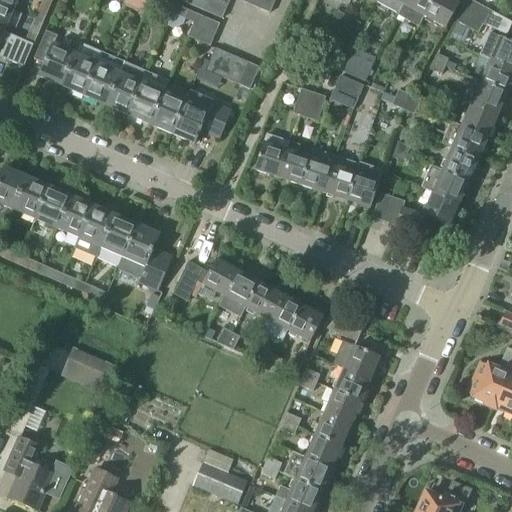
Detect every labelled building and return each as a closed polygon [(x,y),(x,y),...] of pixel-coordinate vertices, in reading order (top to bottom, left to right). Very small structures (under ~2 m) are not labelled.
[(18,0),(0,0),(0,5),(13,11),(18,0)] [(52,2),(47,0),(43,0),(35,20),(42,24),(52,2)] [(172,15),(176,7),(160,0),(151,0),(149,6),(172,15)] [(178,0),(178,1),(200,10),(204,0),(178,0)] [(200,10),(222,20),(226,9),(204,0),(200,10)] [(204,0),(226,9),(230,0),(204,0)] [(249,0),(248,5),(259,10),(262,0),(249,0)] [(270,14),(275,0),(262,0),(259,10),(270,14)] [(378,0),(377,4),(398,15),(403,7),(406,0),(378,0)] [(398,15),(397,17),(418,28),(419,28),(424,18),(433,0),(406,0),(403,7),(398,15)] [(450,0),(433,0),(424,18),(446,30),(459,5),(450,0)] [(468,0),(467,0),(456,23),(467,29),(479,6),(468,0)] [(13,11),(0,5),(0,31),(4,33),(13,11)] [(491,12),(479,6),(467,29),(478,35),(483,26),(491,12)] [(194,24),(197,16),(176,7),(172,15),(194,24)] [(511,23),(491,12),(483,26),(507,36),(511,23)] [(338,13),(326,34),(325,35),(336,41),(349,19),(338,13)] [(197,16),(194,24),(192,27),(215,36),(220,25),(197,16)] [(360,25),(349,19),(336,41),(348,48),(360,25)] [(35,20),(25,42),(33,45),(42,24),(35,20)] [(188,38),(210,48),(215,36),(192,27),(188,38)] [(0,31),(0,57),(23,68),(33,45),(25,42),(4,33),(0,31)] [(34,60),(45,65),(39,78),(60,88),(75,54),(54,45),(57,37),(46,32),(34,60)] [(489,62),(511,72),(511,43),(490,34),(479,57),(489,61),(489,62)] [(76,54),(75,54),(60,88),(83,98),(102,54),(80,44),(76,54)] [(215,49),(215,50),(206,72),(216,76),(226,54),(215,49)] [(347,62),(370,72),(376,59),(352,49),(347,62)] [(124,64),(102,54),(83,98),(105,107),(124,64)] [(227,81),(236,59),(226,54),(216,76),(227,81)] [(433,65),(445,70),(449,61),(437,56),(433,65)] [(236,59),(227,81),(238,86),(248,63),(236,59)] [(347,62),(342,73),(365,83),(370,72),(347,62)] [(511,83),(511,72),(489,62),(479,85),(506,97),(511,83)] [(259,68),(248,63),(238,86),(250,91),(259,68)] [(146,73),(124,64),(105,107),(127,117),(146,73)] [(433,65),(430,70),(429,71),(442,76),(445,70),(433,65)] [(168,83),(146,73),(127,117),(149,126),(164,92),(168,83)] [(364,87),(340,77),(334,90),(358,100),(364,87)] [(506,97),(479,85),(470,106),(497,118),(506,97)] [(358,100),(334,90),(330,101),(353,111),(358,100)] [(301,91),(293,115),(305,119),(313,95),(301,91)] [(186,102),(164,92),(149,126),(171,136),(186,102)] [(398,92),(395,99),(406,104),(409,96),(398,92)] [(325,98),(313,95),(305,119),(317,123),(325,98)] [(417,109),(421,101),(409,96),(406,104),(417,109)] [(392,107),(403,112),(406,104),(395,99),(392,107)] [(200,108),(186,102),(171,136),(194,146),(200,132),(219,140),(231,113),(211,104),(210,105),(202,102),(200,108)] [(403,112),(414,117),(417,109),(406,104),(403,112)] [(470,106),(461,127),(460,128),(487,140),(497,118),(470,106)] [(441,146),(451,150),(451,149),(478,161),(487,140),(460,128),(461,127),(450,124),(441,146)] [(263,144),(254,171),(277,179),(289,143),(279,140),(266,136),(263,144)] [(289,143),(277,179),(301,187),(313,150),(310,159),(308,158),(308,156),(301,154),(301,156),(297,154),(300,147),(289,143)] [(395,152),(407,157),(410,149),(398,143),(395,152)] [(441,171),(432,167),(431,168),(468,184),(478,161),(451,149),(451,150),(441,171)] [(313,150),(301,187),(325,195),(337,158),(313,150)] [(395,152),(393,159),(392,160),(404,164),(407,157),(395,152)] [(337,158),(325,195),(346,202),(359,166),(337,158)] [(359,166),(346,202),(370,210),(382,174),(373,171),(374,169),(359,164),(359,166)] [(0,206),(12,212),(27,178),(4,168),(0,177),(0,206)] [(468,184),(431,168),(422,189),(459,205),(468,184)] [(27,178),(12,212),(35,222),(50,188),(27,178)] [(50,188),(35,222),(56,231),(71,197),(50,188)] [(427,219),(449,228),(459,205),(432,193),(420,221),(402,213),(397,227),(420,235),(427,219)] [(381,195),(372,219),(385,223),(393,199),(381,195)] [(56,231),(78,241),(93,207),(71,197),(56,231)] [(397,227),(402,213),(405,203),(393,199),(385,223),(397,227)] [(78,241),(74,250),(96,260),(100,250),(115,216),(93,207),(78,241)] [(100,250),(122,260),(123,260),(138,226),(115,216),(100,250)] [(139,282),(158,290),(171,262),(152,253),(159,236),(150,232),(152,228),(140,223),(139,227),(138,226),(123,260),(122,260),(117,271),(140,281),(139,282)] [(15,265),(19,256),(4,250),(1,258),(15,265)] [(37,274),(41,266),(19,256),(15,265),(37,274)] [(188,263),(171,295),(187,303),(190,297),(196,300),(198,296),(199,297),(200,297),(211,303),(216,294),(223,298),(225,299),(238,273),(216,261),(209,274),(188,263)] [(59,284),(63,276),(41,266),(37,274),(59,284)] [(223,298),(218,308),(240,319),(245,310),(246,311),(260,285),(238,273),(225,299),(223,298)] [(81,293),(85,285),(63,276),(59,284),(81,293)] [(104,303),(108,295),(85,285),(81,293),(90,297),(87,302),(100,308),(103,302),(104,303)] [(247,311),(246,313),(252,317),(253,315),(267,322),(281,296),(260,285),(246,311),(247,311)] [(151,295),(145,307),(154,312),(160,299),(151,295)] [(281,296),(267,322),(279,328),(278,330),(284,334),(285,332),(289,334),(303,308),(281,296)] [(289,334),(288,336),(295,340),(296,338),(309,345),(323,318),(303,308),(289,334)] [(511,332),(511,315),(505,312),(499,327),(511,332)] [(356,343),(362,331),(331,315),(324,329),(356,343)] [(226,348),(234,334),(223,329),(216,344),(226,348)] [(234,334),(226,348),(233,351),(240,336),(234,334)] [(379,359),(342,343),(333,364),(370,380),(379,359)] [(63,371),(60,378),(105,397),(117,369),(112,367),(78,351),(73,349),(63,371)] [(511,371),(511,353),(507,351),(498,371),(488,367),(488,368),(482,366),(469,396),(486,404),(485,406),(495,411),(511,374),(511,371)] [(268,373),(277,357),(266,352),(258,369),(268,373)] [(277,357),(268,373),(276,377),(284,360),(277,357)] [(333,365),(343,369),(333,393),(360,405),(370,380),(333,364),(333,365)] [(306,371),(302,379),(316,385),(320,376),(306,371)] [(495,411),(496,411),(497,408),(511,415),(511,374),(495,411)] [(299,387),(299,388),(313,393),(316,385),(302,379),(299,387)] [(324,414),(351,426),(360,405),(333,393),(324,414)] [(314,436),(341,448),(351,426),(324,414),(314,436)] [(284,423),(298,429),(301,420),(287,415),(284,423)] [(284,423),(280,431),(279,432),(294,438),(298,429),(284,423)] [(304,458),(332,470),(341,448),(314,436),(304,458)] [(5,473),(18,478),(8,500),(36,511),(53,475),(56,468),(36,460),(41,447),(20,438),(18,444),(5,473)] [(202,465),(198,476),(193,487),(238,506),(247,484),(228,475),(233,462),(210,452),(205,466),(202,465)] [(295,480),(322,492),(332,470),(304,458),(295,480)] [(265,467),(279,473),(282,465),(268,459),(265,467)] [(263,470),(263,469),(260,476),(275,482),(279,473),(265,467),(263,470)] [(83,511),(125,511),(129,505),(111,497),(118,482),(94,471),(75,511),(76,511),(78,509),(83,511)] [(290,492),(280,488),(275,499),(305,511),(313,511),(322,492),(295,480),(290,492)] [(439,500),(426,494),(417,511),(462,511),(472,491),(452,482),(445,497),(443,496),(441,500),(439,499),(439,500)] [(305,511),(275,499),(271,510),(269,511),(305,511)]
